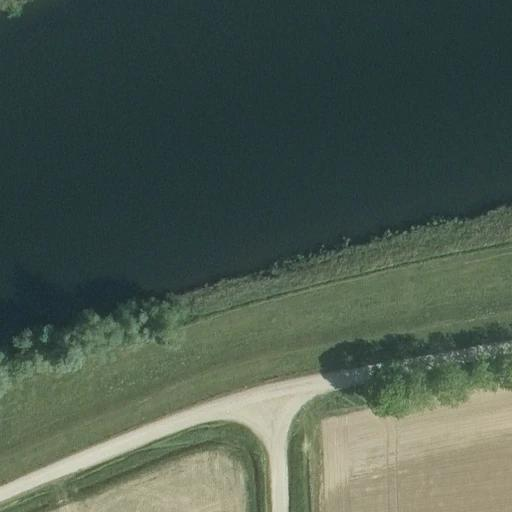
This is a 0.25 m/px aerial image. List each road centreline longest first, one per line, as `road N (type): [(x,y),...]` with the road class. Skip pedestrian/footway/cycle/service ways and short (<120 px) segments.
road 1 (unclassified): [(272,396),(186,418),(0,498)]
road 2 (unclassified): [(511,348),(272,396)]
